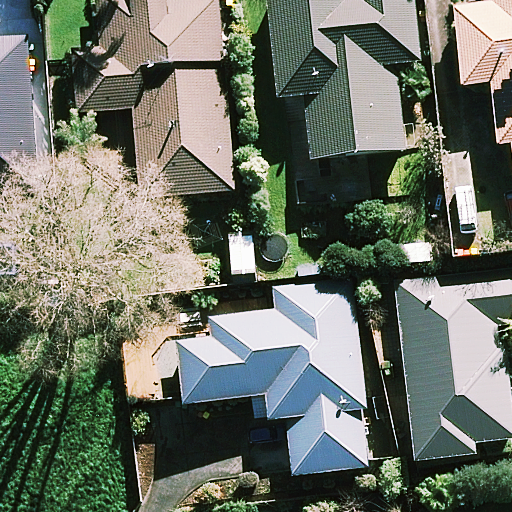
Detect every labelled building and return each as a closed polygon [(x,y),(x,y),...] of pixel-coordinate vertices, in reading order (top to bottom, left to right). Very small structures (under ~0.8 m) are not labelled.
[(234,196),(221,0),(162,0),(101,4),(104,55),(77,57),(81,118),(138,115),(143,202),(234,196)] [(379,0),(354,3),(353,0),(272,0),(284,103),(309,101),(317,167),(409,156),(398,69),(423,67),(415,0),(379,0)] [(511,0),(493,0),(511,117),(511,0)] [(0,195),(41,193),(31,42),(0,44),(0,195)] [(511,275),(401,287),(420,468),(482,462),(480,450),(511,446),(511,404),(511,393),(504,331),(511,330),(511,275)] [(356,287),(276,292),(277,310),(202,315),(208,405),(264,401),(266,425),(291,423),(295,480),(368,475),(356,287)]
